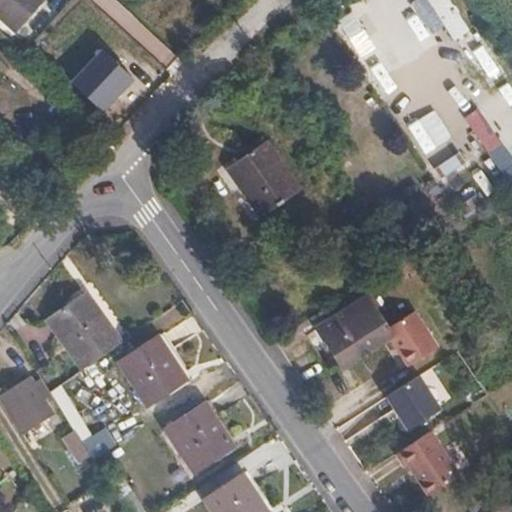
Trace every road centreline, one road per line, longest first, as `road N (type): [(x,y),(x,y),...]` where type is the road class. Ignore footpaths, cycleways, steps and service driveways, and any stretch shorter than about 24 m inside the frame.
road 1 (residential): [(359,511),(116,167)]
road 2 (track): [(282,0),(116,167)]
road 3 (unclassified): [(116,167),(7,288)]
